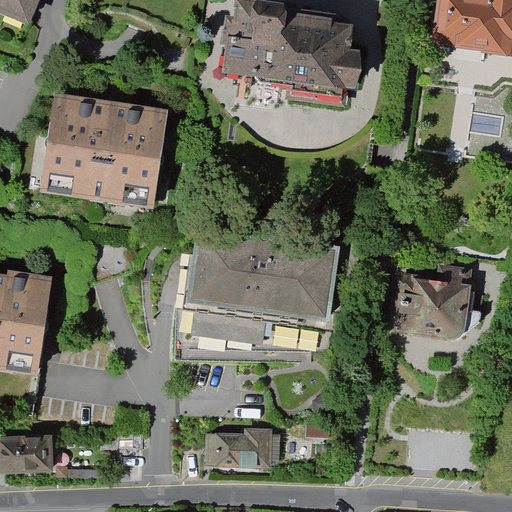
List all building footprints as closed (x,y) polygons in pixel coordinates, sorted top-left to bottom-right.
[(0,0),(0,14),(29,27),(40,0),(0,0)] [(294,103),(347,108),(349,85),(365,87),(368,48),(356,47),(358,23),(343,21),(344,10),(288,4),(288,0),(258,0),(258,8),(236,6),(235,14),(228,13),(222,73),(265,77),(296,80),(294,103)] [(511,0),(438,0),(434,41),(487,47),(486,51),(511,54),(511,0)] [(173,111),(61,96),(49,192),(160,207),(173,111)] [(196,231),(185,310),(325,329),(336,251),(196,231)] [(0,371),(34,376),(50,269),(10,263),(8,276),(0,274),(0,371)] [(420,292),(405,290),(403,304),(400,333),(454,339),(468,325),(474,268),(449,265),(448,279),(422,276),(420,292)] [(246,436),(207,436),(207,466),(270,466),(270,431),(246,431),(246,436)] [(55,437),(0,439),(0,477),(57,475),(55,437)]
